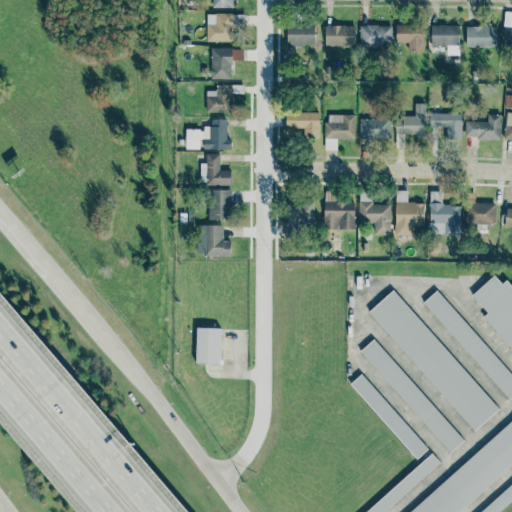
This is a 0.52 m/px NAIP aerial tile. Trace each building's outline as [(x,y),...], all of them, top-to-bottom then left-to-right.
[(211,0),(212,8),(233,7),(232,0),(211,0)] [(511,11),(504,11),(502,46),(511,46),(511,11)] [(206,41),(232,40),(231,13),(206,14),(206,41)] [(286,45),(314,46),(315,25),(286,24),(286,45)] [(396,42),(422,42),(422,24),(396,25),(396,42)] [(354,46),(355,25),(325,25),(324,45),(354,46)] [(391,25),(359,25),(359,46),(391,45),(391,25)] [(459,25),(431,25),(430,47),(446,47),(446,54),(458,55),(459,25)] [(496,46),(495,26),(465,26),(465,47),(496,46)] [(242,48),(211,48),(210,78),(231,79),(231,60),(242,60),(242,48)] [(206,112),(231,111),(230,84),(216,85),(216,90),(205,90),(206,112)] [(395,116),(395,133),(424,133),(425,103),(414,103),(414,116),(395,116)] [(319,138),(319,112),(285,113),(285,130),(302,130),(302,138),(319,138)] [(460,114),(430,113),(430,127),(445,127),(445,138),(460,138),(460,114)] [(355,115),(325,114),(325,138),(354,138),(355,115)] [(487,121),(464,121),(464,138),(499,139),(500,114),(487,114),(487,121)] [(389,139),(390,118),(359,118),(359,138),(389,139)] [(201,149),(231,149),(231,138),(227,138),(227,119),(211,119),(211,126),(203,126),(203,129),(185,129),(185,149),(201,149)] [(403,134),(395,134),(395,147),(403,148),(403,134)] [(336,150),(336,138),(324,138),(324,150),(336,150)] [(231,170),(219,170),(219,154),(205,153),(205,163),(200,163),(200,184),(230,185),(231,170)] [(231,190),(208,189),(207,219),(230,219),(231,190)] [(423,226),(424,202),(406,202),(407,190),(395,190),(394,235),(413,235),(413,226),(423,226)] [(389,235),(390,204),(371,204),(371,191),(358,191),(358,223),(373,223),(373,234),(389,235)] [(460,205),(441,205),(441,191),(429,191),(428,233),(460,233),(460,205)] [(313,201),(286,200),(286,223),(312,224),(313,201)] [(354,202),(323,202),(323,229),(354,229),(354,202)] [(494,202),(465,202),(465,224),(494,224),(494,202)] [(223,225),(196,225),(196,255),(230,256),(230,241),(222,241),(223,225)] [(511,348),(483,316),(488,312),(472,295),(494,275),(502,283),(506,279),(511,285),(511,348)] [(369,311),(393,289),(499,408),(475,430),(369,311)] [(511,397),(510,399),(423,302),(436,290),(511,374),(511,397)] [(197,327),(221,328),(220,363),(196,363),(197,327)] [(360,350),(374,338),(464,440),(450,452),(360,350)] [(417,458),(350,383),(361,373),(428,449),(417,458)] [(410,511),(511,419),(511,463),(457,511),(410,511)] [(365,511),(432,453),(440,462),(383,511),(365,511)] [(511,500),(498,511),(480,511),(511,483),(511,500)]
